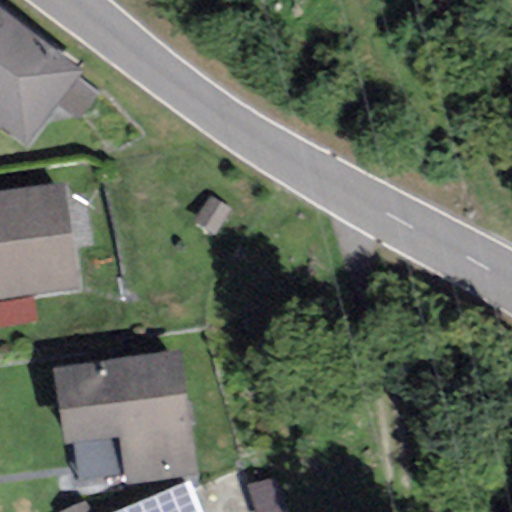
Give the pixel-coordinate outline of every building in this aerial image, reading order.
[(0,122),(32,146),(83,77),(0,15),(0,122)] [(0,297),(72,289),(60,193),(0,200),(0,297)] [(186,478),(170,364),(54,380),(65,454),(125,445),(131,486),(186,478)] [(291,511),(277,479),(250,491),(258,511),(291,511)] [(136,511),(200,511),(191,489),(136,511)]
